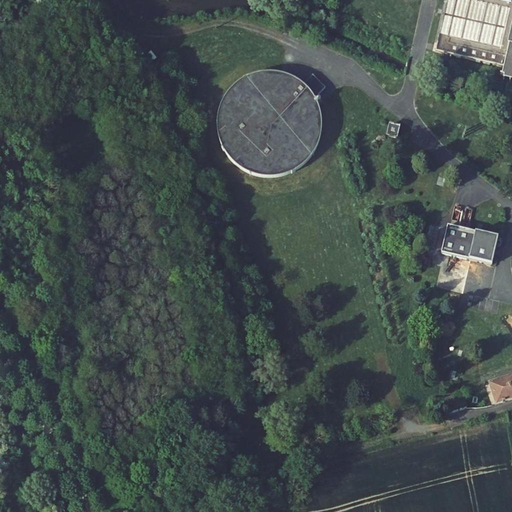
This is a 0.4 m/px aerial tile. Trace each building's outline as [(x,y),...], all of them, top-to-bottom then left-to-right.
[(511,4),(496,0),(443,0),(431,48),(499,66),(497,76),(499,77),(498,80),(511,83),(511,4)] [(162,70),(168,68),(166,61),(160,64),(162,70)] [(241,85),(228,97),(216,135),(224,154),(239,170),(249,173),(263,168),(264,167),(267,174),(276,177),(284,174),(285,170),(291,172),(292,168),(299,166),(295,156),(304,159),(299,154),(310,149),(306,146),(293,151),(305,140),(300,135),(302,129),(306,127),(318,116),(318,114),(308,88),(266,75),(241,85)] [(304,86),(316,97),(325,88),(312,76),(304,86)] [(391,126),(389,138),(399,140),(401,127),(391,126)] [(449,229),(443,255),(491,267),(498,241),(449,229)] [(460,379),(463,366),(445,362),(442,375),(460,379)] [(498,404),(511,400),(511,377),(492,383),(498,404)] [(440,401),(445,417),(468,410),(463,394),(440,401)]
